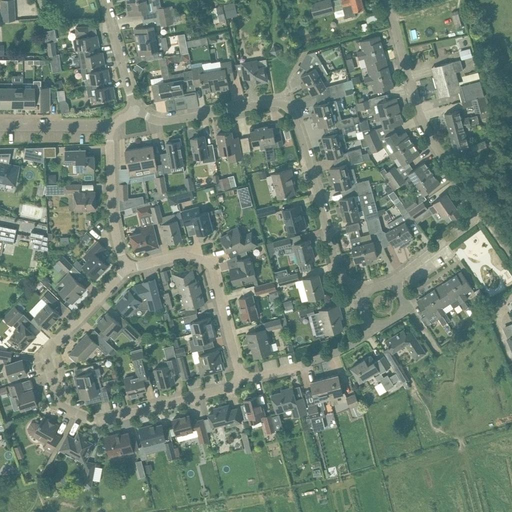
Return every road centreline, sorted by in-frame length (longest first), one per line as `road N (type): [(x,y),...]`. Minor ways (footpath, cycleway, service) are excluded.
road 1 (residential): [(136,108),(170,122),(285,101),(307,151),(338,276),(363,294)]
road 2 (residential): [(483,213),(417,114),(386,0)]
road 3 (residential): [(125,268),(179,256),(204,261),(239,376)]
road 4 (residential): [(75,413),(61,407),(46,353),(125,268)]
road 5 (residential): [(75,413),(95,423),(225,389),(239,376)]
road 6 (residential): [(239,376),(336,352),(376,325)]
road 7 (residential): [(125,268),(112,207),(110,128)]
